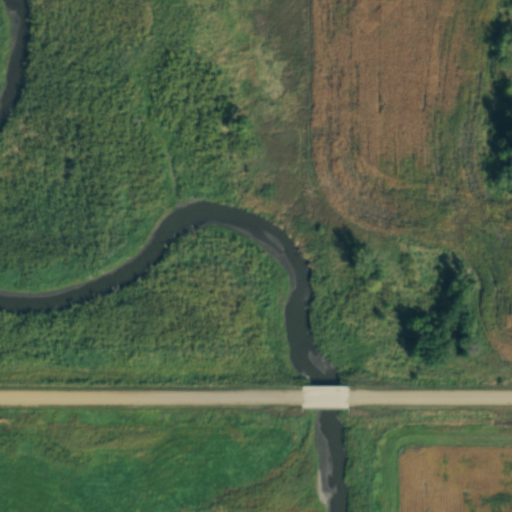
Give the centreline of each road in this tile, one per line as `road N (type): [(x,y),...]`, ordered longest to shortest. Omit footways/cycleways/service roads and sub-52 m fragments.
road 1 (residential): [(303,399),(0,399)]
road 2 (residential): [(511,397),(347,398)]
